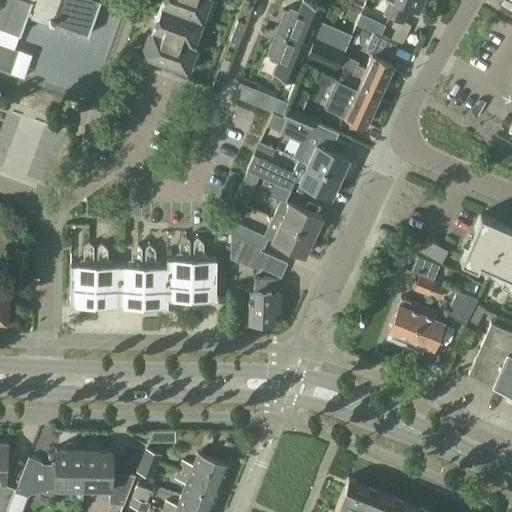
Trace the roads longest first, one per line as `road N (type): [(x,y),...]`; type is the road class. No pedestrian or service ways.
road 1 (secondary): [(511,479),(311,391),(43,380)]
road 2 (residential): [(410,145),(394,151),(312,323)]
road 3 (residential): [(47,208),(65,199),(116,53)]
road 4 (residential): [(43,380),(47,208)]
road 5 (residential): [(469,0),(407,115),(410,145)]
